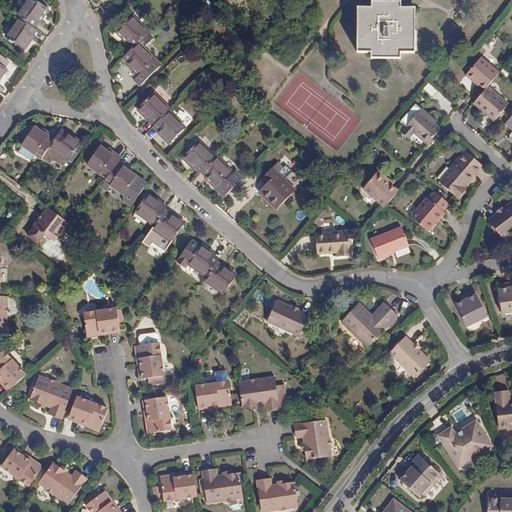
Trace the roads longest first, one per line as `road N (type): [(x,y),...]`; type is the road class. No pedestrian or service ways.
road 1 (residential): [(423,289),(378,275),(325,287),(276,271),(102,110)]
road 2 (residential): [(467,367),(397,426),(331,511)]
road 3 (residential): [(130,458),(275,437)]
road 4 (residential): [(0,415),(62,446),(130,458)]
